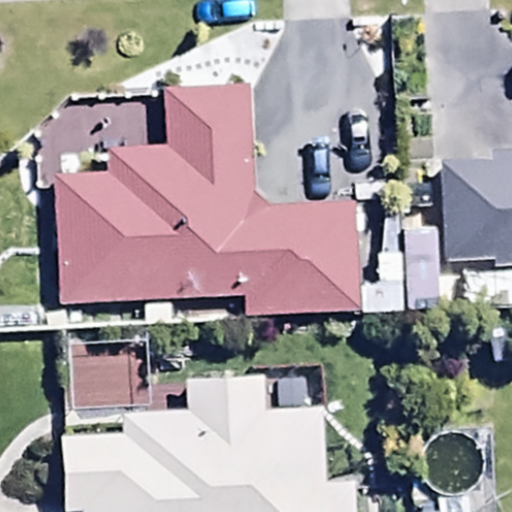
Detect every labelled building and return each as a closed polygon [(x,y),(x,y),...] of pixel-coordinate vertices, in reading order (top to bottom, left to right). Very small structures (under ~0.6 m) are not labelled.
[(266,215),(240,189),(236,89),(152,93),(155,150),(100,152),(102,184),(43,187),(48,313),(232,306),(233,322),(397,316),(395,284),(395,262),(370,263),(371,289),(351,290),(348,212),(266,215)] [(480,267),(480,273),(511,272),(511,155),(480,157),(481,168),(430,170),(434,269),(480,267)] [(395,284),(397,316),(457,313),(456,282),(395,284)] [(345,511),(344,488),(314,489),(310,415),(253,417),(251,385),(173,389),(175,423),(112,426),(113,442),(51,445),(54,511),(345,511)] [(496,511),(496,500),(409,505),(409,511),(496,511)]
